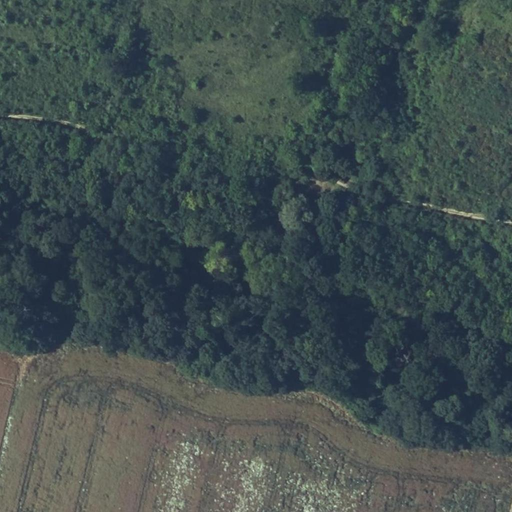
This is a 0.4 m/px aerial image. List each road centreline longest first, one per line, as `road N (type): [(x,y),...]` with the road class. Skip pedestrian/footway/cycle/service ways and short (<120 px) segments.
road 1 (track): [(337,182),(210,177),(66,124),(0,115)]
road 2 (track): [(511,220),(363,195),(337,182)]
